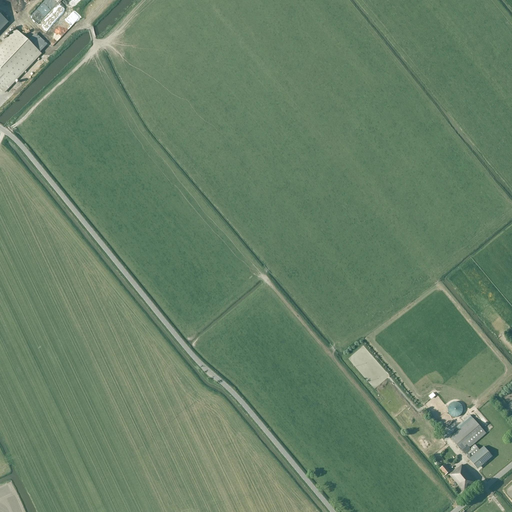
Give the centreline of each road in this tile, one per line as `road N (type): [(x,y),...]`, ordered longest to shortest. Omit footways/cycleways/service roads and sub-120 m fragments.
road 1 (track): [(93,40),(142,133),(459,508)]
road 2 (tertiary): [(3,130),(332,511)]
road 3 (track): [(97,47),(0,138)]
